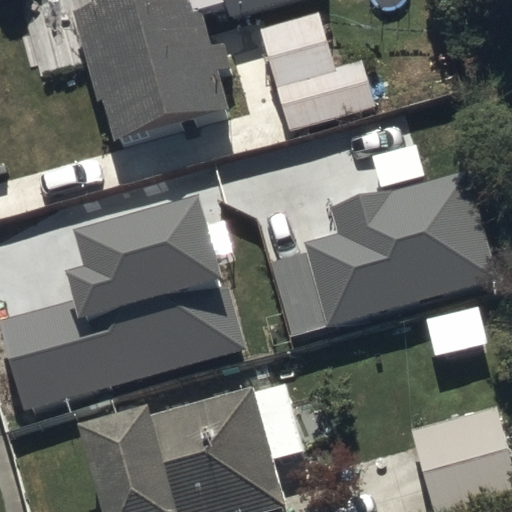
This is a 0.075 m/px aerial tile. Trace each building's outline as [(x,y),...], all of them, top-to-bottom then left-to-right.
[(90,0),(92,6),(74,11),(113,153),(231,121),(217,72),(229,69),(222,43),(208,47),(201,24),(288,0),(90,0)] [(318,12),(259,28),(288,132),(375,108),(361,58),(333,66),(318,12)] [(501,276),(470,170),(331,210),(338,233),(305,243),(308,252),(270,263),(291,336),(501,276)] [(244,349),(200,195),(77,230),(88,265),(66,272),(74,298),(1,319),(28,411),(244,349)] [(86,456),(102,511),(285,511),(274,468),(306,460),(288,391),(254,400),(253,393),(106,431),(111,450),(86,456)] [(468,511),(511,500),(511,460),(497,405),(413,428),(436,511),(468,511)]
